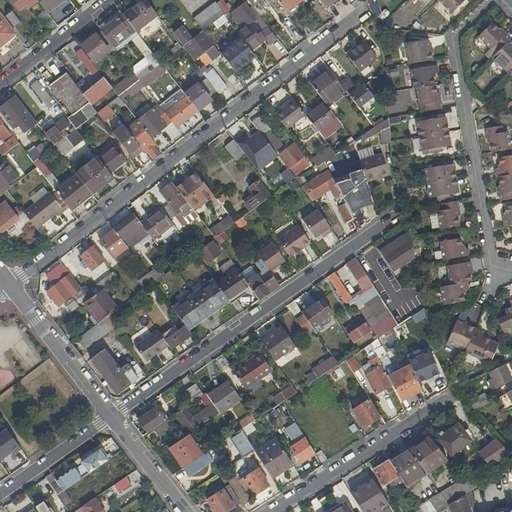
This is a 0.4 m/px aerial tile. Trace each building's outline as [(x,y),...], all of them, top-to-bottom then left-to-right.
[(29,8),(38,1),(37,0),(11,0),(19,10),(27,4),(29,8)] [(49,14),(67,0),(37,0),(38,1),(46,10),(49,14)] [(146,0),(141,0),(124,15),(136,31),(157,14),(146,0)] [(307,0),(278,0),(289,14),(307,0)] [(364,0),(369,12),(374,7),(370,0),(364,0)] [(464,0),(440,0),(438,3),(451,17),(466,2),(464,0)] [(215,1),(194,18),(204,30),(224,14),(225,13),(215,1)] [(243,29),(238,32),(242,38),(251,49),(265,38),(269,43),(277,37),(268,26),(260,32),(261,33),(257,37),(248,25),(257,18),(244,2),(230,12),(243,29)] [(21,22),(12,9),(4,15),(14,28),(21,22)] [(51,32),(58,26),(49,14),(46,10),(38,16),(51,32)] [(120,10),(99,26),(102,30),(123,13),(120,10)] [(0,46),(16,34),(0,13),(0,46)] [(146,55),(131,67),(136,74),(140,79),(148,73),(161,63),(136,31),(124,15),(123,13),(102,30),(115,47),(117,50),(132,38),(146,55)] [(175,33),(185,45),(193,39),(183,27),(175,33)] [(493,50),(498,54),(507,45),(509,43),(504,38),(502,40),(491,28),(477,42),(489,54),(493,50)] [(99,60),(115,47),(102,30),(82,46),(95,63),(94,64),(97,68),(99,70),(104,67),(99,60)] [(185,45),(183,46),(194,60),(205,51),(212,60),(220,53),(213,45),(214,44),(204,30),(193,39),(185,45)] [(0,52),(19,38),(16,34),(0,46),(0,52)] [(242,38),(222,53),(236,71),(256,56),(251,49),(242,38)] [(365,40),(346,54),(359,70),(377,56),(365,40)] [(170,48),(174,53),(183,46),(179,41),(170,48)] [(431,63),(428,44),(404,49),(408,67),(431,63)] [(498,54),(491,61),(507,77),(511,72),(511,49),(507,45),(498,54)] [(91,73),(97,68),(94,64),(82,49),(76,53),(91,73)] [(204,62),(199,67),(203,73),(209,68),(204,62)] [(167,71),(161,63),(148,73),(155,81),(167,71)] [(392,77),(400,75),(398,67),(391,69),(392,77)] [(213,68),(205,75),(206,77),(207,78),(217,91),(219,93),(227,86),(213,68)] [(326,104),(345,90),(340,84),(329,70),(311,84),(325,102),(326,104)] [(410,74),(413,91),(415,91),(433,88),(431,79),(437,78),(435,70),(410,74)] [(73,115),(69,118),(72,123),(77,128),(98,112),(91,104),(81,91),(71,78),(66,71),(50,84),(73,115)] [(165,111),(169,108),(150,84),(155,81),(148,73),(140,79),(144,84),(156,100),(159,104),(165,111)] [(136,74),(115,91),(119,96),(129,88),(140,79),(136,74)] [(91,84),(81,91),(91,104),(112,88),(104,77),(95,84),(91,84)] [(211,95),(217,91),(207,78),(206,77),(200,81),(211,95)] [(49,107),(56,102),(37,78),(31,83),(49,107)] [(348,78),(340,84),(345,90),(358,106),(376,92),(368,82),(358,90),(348,78)] [(133,93),(144,84),(140,79),(129,88),(133,93)] [(199,83),(185,94),(186,95),(197,110),(211,99),(199,83)] [(433,88),(415,91),(418,109),(424,108),(425,114),(440,111),(440,105),(437,106),(434,88),(433,88)] [(16,94),(0,106),(0,108),(14,127),(18,124),(24,131),(37,121),(31,114),(16,94)] [(176,126),(198,110),(197,110),(186,95),(169,108),(165,111),(172,121),(176,126)] [(115,112),(125,104),(119,96),(108,104),(115,112)] [(293,99),(275,113),(286,128),(305,114),(293,99)] [(318,132),(337,118),(326,104),(325,102),(306,116),(318,132)] [(105,121),(115,113),(115,112),(108,104),(98,112),(105,121)] [(151,137),(172,121),(165,111),(159,104),(138,120),(151,137)] [(53,126),(57,122),(52,115),(40,125),(44,131),(52,125),(53,126)] [(260,115),(251,121),(260,132),(261,134),(269,127),(260,115)] [(381,140),(390,139),(388,115),(373,127),(366,132),(368,137),(380,129),(381,140)] [(64,129),(71,124),(65,116),(57,122),(53,126),(52,125),(44,131),(55,145),(66,137),(69,135),(64,129)] [(0,146),(0,151),(3,155),(19,142),(13,136),(4,123),(3,123),(0,118),(0,135),(6,142),(0,146)] [(155,145),(156,144),(151,137),(138,120),(127,128),(144,150),(146,152),(148,151),(153,158),(160,153),(155,145)] [(416,125),(418,139),(447,134),(445,120),(435,122),(422,124),(416,125)] [(64,129),(69,135),(77,128),(72,123),(71,124),(64,129)] [(133,158),(144,150),(127,128),(124,124),(114,133),(133,158)] [(69,135),(66,137),(74,147),(84,138),(77,128),(69,135)] [(502,129),(485,132),(486,138),(489,138),(492,155),(510,152),(507,134),(503,135),(502,129)] [(246,137),(238,144),(245,153),(256,168),(276,152),(261,134),(260,132),(249,141),(246,137)] [(418,139),(421,155),(428,154),(441,151),(450,149),(447,134),(418,139)] [(66,137),(55,145),(63,155),(74,147),(66,137)] [(238,159),(245,153),(238,144),(233,139),(226,145),(238,159)] [(303,156),(294,144),(280,155),(290,167),(294,164),(296,167),(301,163),(299,160),(303,156)] [(110,172),(126,160),(115,146),(105,154),(103,151),(98,156),(99,157),(110,172)] [(367,179),(376,176),(382,174),(389,172),(383,151),(374,154),(372,146),(358,150),(367,179)] [(36,147),(28,154),(34,162),(40,157),(43,155),(36,147)] [(494,173),(495,180),(497,180),(511,177),(511,155),(497,158),(499,171),(494,173)] [(45,163),(40,157),(34,162),(37,166),(38,167),(45,163)] [(92,192),(113,176),(112,174),(110,172),(99,157),(78,174),(92,192)] [(128,162),(126,160),(110,172),(112,174),(128,162)] [(337,195),(341,193),(333,179),(330,173),(324,162),(316,166),(318,170),(321,175),(315,179),(315,178),(308,183),(302,187),(311,200),(325,192),(332,188),(337,195)] [(0,165),(0,190),(2,194),(7,190),(18,181),(3,163),(0,165)] [(294,172),(296,177),(302,174),(307,171),(304,166),(294,172)] [(423,172),(426,186),(454,181),(452,167),(442,169),(430,171),(423,172)] [(288,168),(281,174),(288,183),(296,178),(288,168)] [(321,175),(318,170),(312,174),(315,178),(315,179),(321,175)] [(367,203),(357,170),(333,179),(341,193),(341,204),(346,213),(355,207),(367,203)] [(195,171),(188,176),(190,178),(177,188),(186,200),(193,209),(212,194),(195,171)] [(72,210),(93,194),(92,192),(78,174),(56,190),(65,201),(69,206),(72,210)] [(302,187),(308,183),(302,174),(296,177),(296,178),(302,187)] [(94,194),(115,178),(113,176),(92,192),(93,194),(94,194)] [(190,178),(188,176),(175,186),(177,188),(190,178)] [(511,177),(497,180),(500,196),(498,197),(499,204),(511,201),(511,177)] [(245,203),(251,210),(270,196),(258,180),(250,187),(256,195),(245,203)] [(426,186),(428,202),(435,200),(448,198),(457,196),(454,181),(426,186)] [(179,206),(186,200),(177,188),(175,186),(173,183),(162,191),(177,212),(181,209),(179,206)] [(294,190),(290,184),(281,191),(286,196),(294,190)] [(35,202),(24,211),(37,227),(56,212),(58,214),(69,206),(65,201),(56,190),(52,194),(44,185),(30,196),(35,202)] [(329,200),(337,195),(332,188),(325,192),(329,200)] [(225,193),(217,199),(221,204),(229,198),(225,193)] [(264,203),(271,212),(276,208),(270,199),(264,203)] [(12,209),(6,201),(0,206),(0,233),(1,232),(19,218),(17,216),(23,212),(18,205),(12,209)] [(271,212),(264,203),(257,209),(263,218),(271,212)] [(438,230),(439,231),(458,228),(455,212),(457,211),(456,203),(440,206),(441,213),(435,214),(436,216),(438,230)] [(165,204),(161,208),(168,218),(173,214),(165,204)] [(342,223),(350,219),(346,213),(341,204),(334,208),(342,223)] [(509,228),(511,227),(511,207),(502,210),(505,229),(509,228)] [(153,239),(173,223),(168,218),(161,208),(141,223),(148,233),(153,239)] [(73,217),(67,209),(40,229),(46,237),(73,217)] [(326,234),(332,230),(317,209),(302,219),(315,237),(321,233),(324,231),(326,234)] [(112,227),(114,229),(133,213),(132,211),(112,227)] [(129,248),(148,233),(141,223),(133,213),(114,229),(128,247),(129,248)] [(438,230),(436,216),(427,217),(430,231),(438,230)] [(221,221),(209,229),(215,237),(223,231),(227,229),(221,221)] [(298,225),(278,239),(290,257),(311,242),(298,225)] [(114,258),(128,247),(114,229),(100,240),(114,258)] [(416,257),(412,235),(409,230),(379,249),(393,272),(416,257)] [(228,238),(223,231),(215,237),(220,244),(228,238)] [(439,243),(442,261),(467,257),(466,250),(462,250),(460,239),(439,243)] [(220,253),(212,242),(199,251),(207,263),(220,253)] [(273,243),(257,254),(262,260),(271,273),(278,268),(277,266),(285,261),(273,243)] [(105,260),(93,246),(81,256),(92,270),(105,260)] [(362,288),(351,295),(376,334),(379,338),(396,326),(398,324),(355,257),(346,264),(362,288)] [(160,266),(166,273),(175,267),(169,259),(160,266)] [(234,265),(230,260),(220,268),(223,273),(234,265)] [(262,272),(258,275),(247,283),(250,286),(259,300),(280,285),(271,273),(262,260),(257,264),(262,272)] [(445,268),(449,287),(465,284),(470,284),(467,264),(445,268)] [(47,276),(55,286),(60,282),(69,275),(61,265),(47,276)] [(166,273),(160,266),(159,265),(148,273),(155,282),(166,273)] [(247,283),(258,275),(252,266),(241,274),(247,283)] [(229,301),(250,286),(247,283),(241,274),(238,269),(217,284),(229,300),(229,301)] [(93,286),(98,293),(103,289),(119,277),(114,270),(93,286)] [(343,296),(349,292),(335,271),(329,276),(343,296)] [(138,281),(144,289),(155,282),(148,273),(138,281)] [(48,292),(59,305),(81,288),(70,274),(69,275),(60,282),(55,286),(48,292)] [(213,278),(171,307),(185,326),(188,331),(230,303),(229,301),(217,284),(213,278)] [(440,288),(443,307),(464,304),(462,293),(467,292),(465,284),(449,287),(440,288)] [(117,309),(103,289),(98,293),(90,299),(84,303),(92,314),(98,322),(99,323),(105,318),(117,309)] [(313,327),(321,322),(333,313),(324,299),(304,313),(313,327)] [(511,299),(509,301),(510,303),(500,307),(503,313),(510,329),(511,328),(511,299)] [(76,308),(72,302),(65,308),(69,313),(76,308)] [(313,327),(304,313),(297,318),(306,332),(313,327)] [(510,329),(503,313),(492,318),(500,335),(511,330),(510,329)] [(98,322),(92,314),(90,316),(96,324),(98,322)] [(86,347),(112,328),(105,318),(99,323),(79,337),(86,347)] [(345,328),(349,334),(360,327),(356,320),(345,328)] [(454,321),(444,342),(463,351),(471,334),(473,330),(454,321)] [(321,322),(313,327),(317,333),(325,327),(321,322)] [(372,331),(366,322),(360,327),(349,334),(355,342),(372,331)] [(174,326),(162,335),(172,349),(191,335),(188,331),(185,326),(178,331),(174,326)] [(275,360),(283,354),(295,346),(282,327),(262,341),(275,360)] [(169,345),(158,330),(135,346),(146,361),(156,354),(160,351),(169,345)] [(494,345),(471,334),(463,351),(458,361),(474,369),(478,360),(485,363),(494,345)] [(139,378),(132,368),(130,369),(127,364),(120,369),(117,365),(105,348),(91,359),(101,372),(118,394),(139,378)] [(259,351),(246,361),(247,363),(261,353),(259,351)] [(432,352),(410,361),(419,382),(440,373),(432,352)] [(272,370),(261,353),(247,363),(246,361),(232,369),(245,389),(272,370)] [(283,354),(275,360),(278,365),(286,360),(283,354)] [(333,356),(312,370),(313,372),(318,378),(325,373),(339,364),(333,355),(333,356)] [(376,393),(392,384),(379,359),(378,356),(370,360),(376,370),(366,375),(376,393)] [(117,365),(120,369),(127,364),(131,361),(129,357),(117,365)] [(359,365),(354,357),(349,360),(354,368),(359,365)] [(383,357),(379,359),(392,384),(400,400),(422,389),(410,365),(395,373),(389,359),(388,360),(387,358),(384,359),(383,357)] [(510,378),(503,363),(489,369),(496,385),(510,378)] [(354,378),(344,364),(328,375),(337,389),(354,378)] [(306,377),(310,383),(318,378),(313,372),(306,377)] [(229,382),(208,396),(220,413),(241,399),(229,382)] [(186,389),(193,401),(200,396),(203,394),(195,383),(186,389)] [(281,392),(286,399),(297,392),(292,384),(281,392)] [(483,392),(465,400),(473,408),(477,406),(487,401),(483,392)] [(174,414),(189,434),(220,413),(208,396),(206,393),(203,394),(200,396),(207,407),(192,417),(185,407),(174,414)] [(364,427),(381,416),(370,399),(353,410),(364,427)] [(140,422),(148,432),(152,429),(165,420),(166,419),(164,417),(156,407),(140,418),(140,422)] [(251,413),(230,427),(234,433),(241,429),(255,420),(251,413)] [(170,428),(165,420),(152,429),(157,436),(170,428)] [(298,442),(306,437),(295,421),(288,426),(298,442)] [(471,439),(458,423),(439,438),(452,454),(471,439)] [(6,429),(0,433),(0,460),(19,447),(6,429)] [(232,456),(236,462),(254,450),(255,450),(241,429),(234,433),(230,436),(240,451),(232,456)] [(164,450),(178,469),(203,455),(189,434),(188,435),(164,450)] [(306,437),(298,442),(291,447),(301,462),(315,453),(306,437)] [(430,438),(415,447),(417,450),(432,440),(430,438)] [(230,444),(226,439),(213,448),(215,452),(222,448),(223,449),(230,444)] [(278,439),(256,453),(272,478),(294,465),(278,439)] [(496,439),(478,453),(489,466),(509,454),(496,439)] [(415,447),(411,450),(426,472),(447,459),(432,440),(417,450),(415,447)] [(81,461),(88,473),(107,460),(99,449),(81,461)] [(410,449),(391,462),(402,480),(405,484),(426,472),(411,450),(410,449)] [(322,451),(317,455),(322,462),(327,459),(322,451)] [(209,463),(203,455),(178,469),(189,476),(209,463)] [(236,463),(240,471),(249,467),(245,459),(236,463)] [(383,467),(375,472),(383,486),(388,482),(391,487),(397,484),(397,483),(402,480),(391,462),(389,459),(382,464),(383,467)] [(269,485),(259,469),(241,480),(251,496),(269,485)] [(64,474),(50,483),(58,495),(64,490),(81,479),(75,470),(66,476),(64,474)] [(130,483),(126,477),(113,486),(117,492),(130,483)] [(463,478),(440,492),(448,503),(472,490),(463,478)] [(379,511),(389,506),(373,479),(350,493),(361,511),(379,511)] [(229,485),(224,488),(235,507),(240,503),(229,485)] [(215,511),(226,511),(235,507),(224,488),(207,499),(215,511)] [(474,511),(472,489),(472,490),(448,503),(451,511),(474,511)] [(72,501),(64,490),(58,495),(65,505),(72,501)] [(440,492),(418,505),(420,509),(422,511),(434,511),(448,503),(440,492)] [(126,511),(148,498),(145,493),(119,511),(120,511),(126,511)] [(50,498),(36,507),(37,509),(39,511),(57,511),(59,511),(50,498)] [(347,501),(330,511),(329,511),(335,511),(349,504),(347,501)] [(82,507),(74,511),(86,511),(92,508),(89,502),(82,507)]
